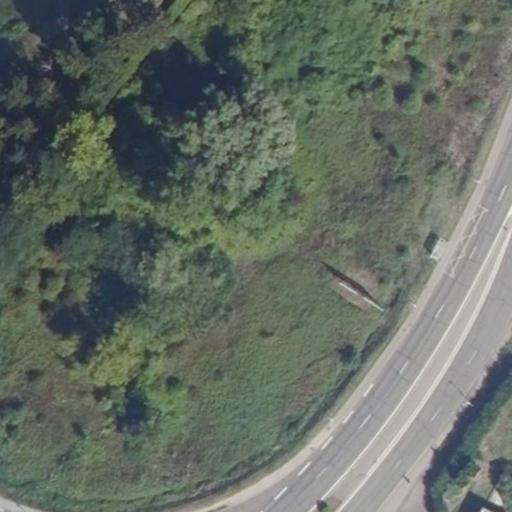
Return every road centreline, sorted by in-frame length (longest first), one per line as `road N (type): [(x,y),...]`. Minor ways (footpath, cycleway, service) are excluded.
road 1 (secondary): [(511,156),(434,322),(339,455)]
road 2 (secondary): [(360,511),(471,356),(511,269)]
